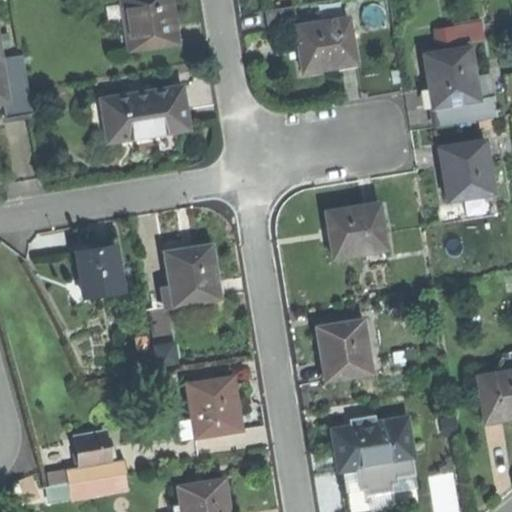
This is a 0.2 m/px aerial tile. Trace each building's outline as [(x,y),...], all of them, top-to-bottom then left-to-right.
[(119,0),(127,51),(176,44),(172,18),(169,0),(119,0)] [(263,12),(265,26),(294,22),(292,7),(263,12)] [(299,54),(303,75),(338,69),(337,63),(355,61),(348,20),(295,28),(299,54)] [(486,38),(485,20),(449,23),(451,42),(486,38)] [(469,48),(422,56),(427,91),(431,91),(432,100),(434,109),(478,102),(475,80),(469,48)] [(23,57),(0,60),(0,68),(5,101),(2,102),(5,121),(32,116),(23,57)] [(491,78),(475,80),(478,102),(495,99),(491,78)] [(101,100),(108,142),(187,128),(184,106),(180,87),(166,90),(165,86),(129,92),(129,96),(101,100)] [(498,119),(495,99),(478,102),(434,109),(437,129),(498,119)] [(444,203),(494,195),(486,142),(442,149),(443,159),(444,167),(439,168),(444,203)] [(329,240),(332,261),(368,256),(367,251),(385,249),(379,204),(325,211),(329,240)] [(184,251),(164,254),(172,306),(218,299),(210,246),(184,251)] [(75,255),(82,299),(120,292),(113,249),(92,252),(75,255)] [(363,320),(315,328),(318,347),(321,363),(325,362),(328,380),(371,373),(363,320)] [(511,372),(477,378),(484,421),(504,418),(505,421),(511,420),(511,372)] [(200,437),(241,430),(237,405),(232,376),(184,383),(190,421),(197,419),(200,437)] [(351,418),(352,426),(377,423),(376,415),(351,418)] [(337,452),(339,470),(358,467),(414,460),(409,419),(377,423),(352,426),(334,429),(337,452)] [(76,438),(80,467),(87,466),(85,450),(106,447),(104,434),(76,438)] [(85,450),(87,466),(117,462),(114,446),(106,447),(85,450)] [(416,476),(414,460),(358,467),(361,489),(368,488),(368,495),(393,492),(392,486),(399,485),(398,478),(416,476)] [(64,469),(66,484),(94,480),(124,476),(128,475),(126,461),(117,462),(87,466),(80,467),(64,469)] [(124,476),(94,480),(96,495),(126,491),(124,476)] [(228,511),(228,505),(224,479),(177,486),(181,511),(228,511)] [(66,484),(69,499),(96,495),(94,480),(66,484)]
